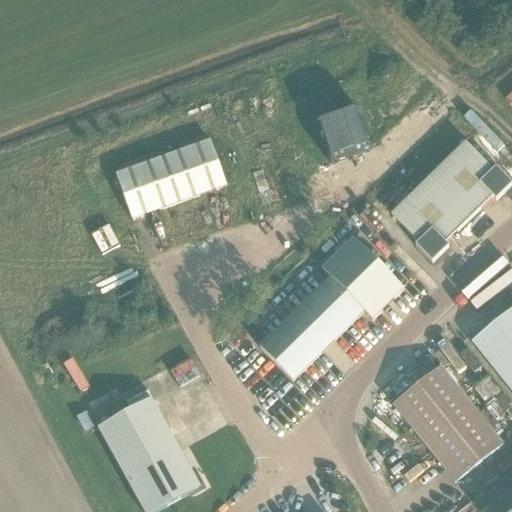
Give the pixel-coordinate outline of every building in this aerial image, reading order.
[(349,104),(308,119),(323,161),(364,146),(349,104)] [(210,142),(116,176),(132,222),(227,188),(210,142)] [(447,248),(445,245),(493,198),(496,201),(511,185),(494,168),(491,171),(464,144),(391,216),(418,243),(415,246),(432,264),(447,248)] [(64,179),(0,212),(0,213),(55,319),(120,285),(64,179)] [(353,240),(322,271),(330,280),(259,350),(293,384),(363,314),(372,323),(404,292),(353,240)] [(417,294),(397,312),(406,322),(426,305),(417,294)] [(511,311),(471,344),(511,394),(511,311)] [(165,365),(170,375),(195,365),(190,355),(165,365)] [(393,407),(456,485),(503,447),(440,369),(393,407)] [(98,430),(143,511),(159,511),(200,489),(151,400),(98,430)] [(78,413),(86,427),(96,421),(88,407),(78,413)] [(297,446),(324,420),(314,409),(287,436),(297,446)]
